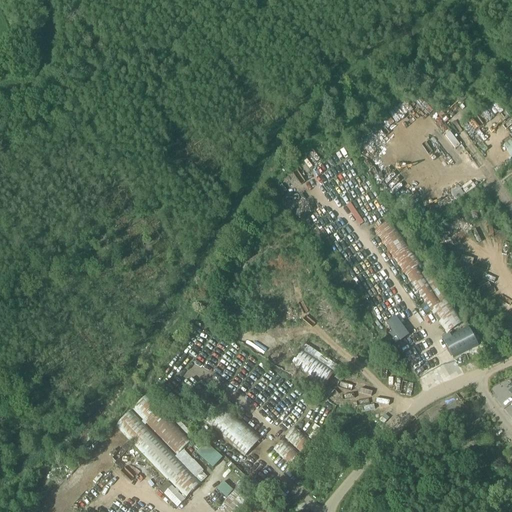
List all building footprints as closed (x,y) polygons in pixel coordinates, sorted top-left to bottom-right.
[(467,210),(462,212),(466,223),(471,221),(467,210)] [(448,333),(464,323),(428,268),(422,272),(419,268),(423,266),(393,220),(375,231),(405,277),(407,276),(426,305),(421,308),(426,315),(434,310),(448,333)] [(444,341),(443,341),(452,359),(480,346),(471,327),(451,337),(449,333),(442,337),(444,341)] [(306,345),(291,367),(299,373),(295,379),(327,401),(334,390),(327,385),(332,377),(339,382),(346,372),(306,345)] [(397,391),(408,391),(407,380),(397,380),(397,391)] [(224,403),(221,406),(199,384),(188,395),(211,418),(206,423),(246,457),(263,438),(224,403)] [(175,458),(132,413),(116,426),(186,498),(200,484),(195,479),(204,471),(184,450),(196,439),(165,407),(162,410),(148,395),(133,409),(178,455),(175,458)] [(298,423),(285,438),(302,454),(316,439),(298,423)] [(284,440),(274,450),(291,466),(301,456),(284,440)] [(197,454),(213,468),(222,458),(206,444),(197,454)] [(217,490),(227,498),(233,490),(224,482),(217,490)] [(223,511),(241,511),(253,499),(238,486),(219,508),(223,511)] [(185,500),(172,488),(165,495),(178,508),(185,500)] [(213,494),(208,499),(214,504),(219,499),(213,494)]
